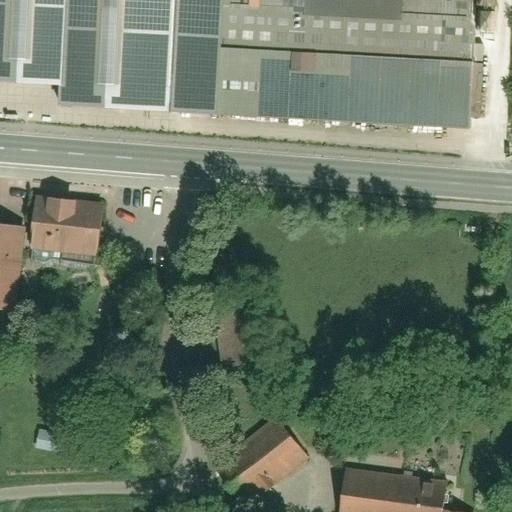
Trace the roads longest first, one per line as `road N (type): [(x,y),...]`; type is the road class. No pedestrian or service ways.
road 1 (primary): [(186,167),(511,192)]
road 2 (residential): [(204,481),(174,306),(186,167)]
road 3 (residential): [(0,489),(204,481)]
road 4 (primary): [(0,153),(186,167)]
